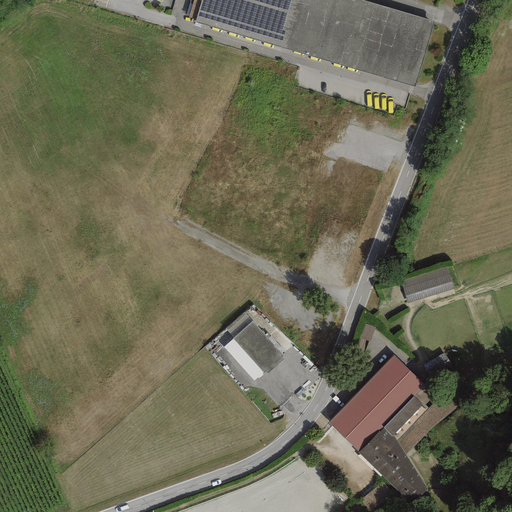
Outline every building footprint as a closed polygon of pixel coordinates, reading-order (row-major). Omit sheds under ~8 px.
[(432,22),(356,0),(200,0),(194,23),(413,87),(432,22)] [(445,268),(400,282),(407,303),(452,289),(445,268)] [(252,321),(222,348),(255,384),(284,357),(252,321)] [(445,351),(424,365),(432,376),(453,362),(445,351)] [(425,386),(393,355),(328,422),(358,452),(410,505),(428,490),(405,456),(459,404),(431,380),(425,386)] [(392,495),(382,482),(360,499),(369,511),(392,495)]
